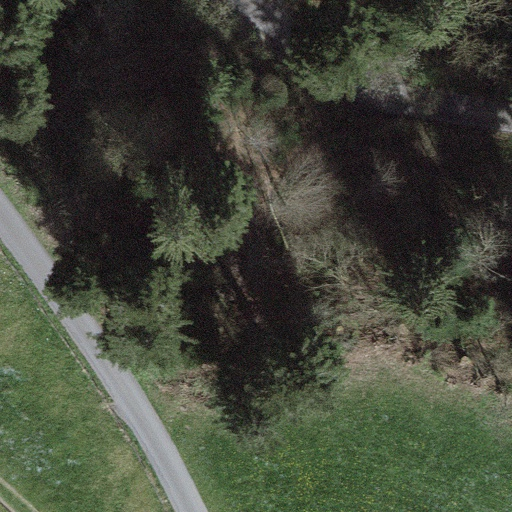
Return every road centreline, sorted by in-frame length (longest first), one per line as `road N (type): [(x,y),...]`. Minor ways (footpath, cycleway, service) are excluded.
road 1 (unclassified): [(189,511),(138,415),(0,216)]
road 2 (unclassified): [(243,0),(344,76),(432,105),(511,118)]
